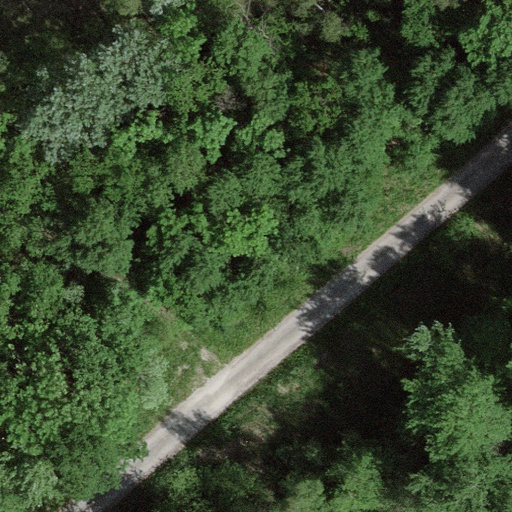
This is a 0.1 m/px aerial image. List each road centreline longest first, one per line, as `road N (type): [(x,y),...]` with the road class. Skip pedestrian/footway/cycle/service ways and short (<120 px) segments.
road 1 (track): [(86,511),(511,142)]
road 2 (track): [(253,367),(112,258),(0,188)]
